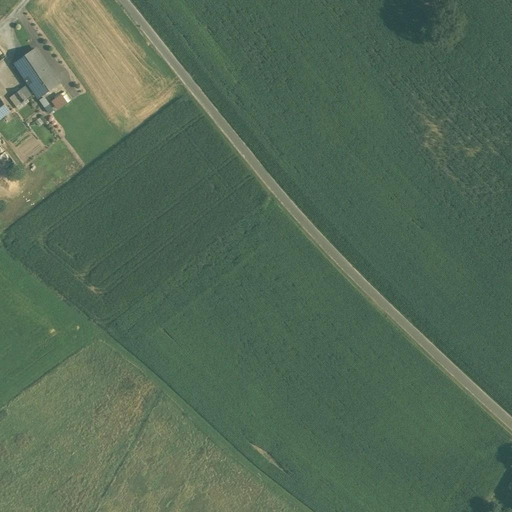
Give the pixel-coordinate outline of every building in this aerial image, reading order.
[(59,82),(36,49),(16,63),(39,96),(59,82)] [(25,86),(10,97),(17,106),(32,95),(25,86)] [(62,94),(52,101),(58,110),(68,103),(62,94)] [(49,104),(44,97),(40,100),(45,107),(49,104)] [(0,119),(10,111),(0,98),(0,119)] [(49,113),(54,110),(49,104),(45,107),(49,113)]
